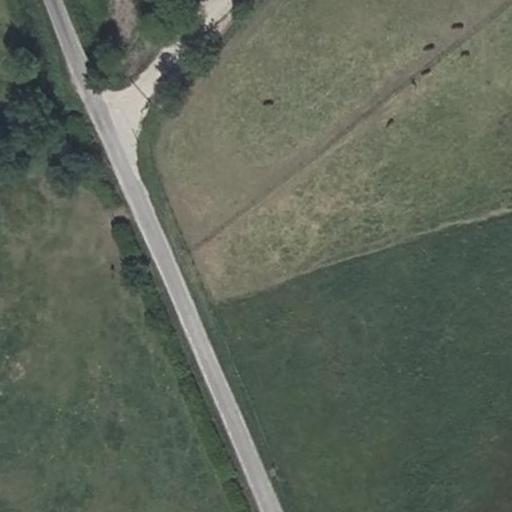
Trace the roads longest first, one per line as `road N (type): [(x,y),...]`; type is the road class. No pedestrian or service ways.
road 1 (residential): [(77,0),(292,511)]
road 2 (unknown): [(139,146),(246,0)]
